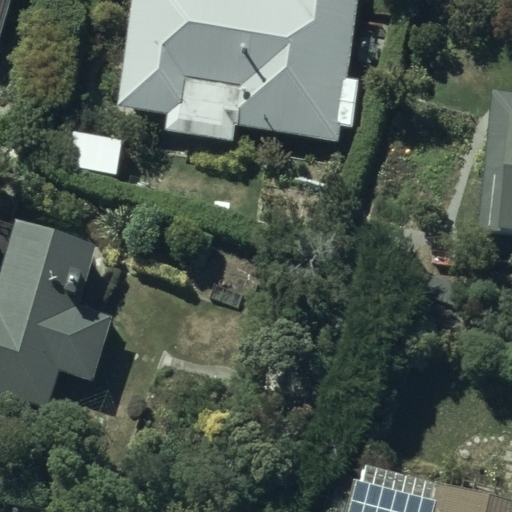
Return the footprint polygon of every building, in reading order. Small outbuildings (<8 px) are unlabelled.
[(0,0),(0,54),(18,3),(36,6),(37,0),(0,0)] [(138,0),(119,122),(169,128),(167,145),(233,153),(235,137),(339,149),(341,133),(354,135),(359,92),(350,91),(360,0),(138,0)] [(511,0),(475,0),(511,12),(511,0)] [(511,116),(492,115),(479,245),(504,247),(503,256),(511,256),(511,116)] [(0,404),(47,418),(58,383),(93,393),(110,333),(81,325),(99,266),(18,243),(0,302),(0,404)] [(500,511),(364,477),(355,511),(500,511)]
